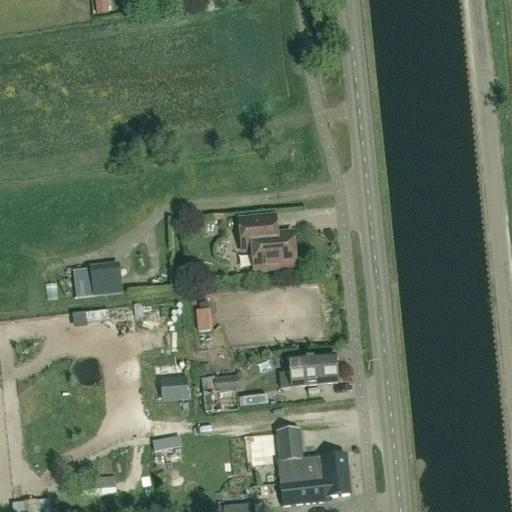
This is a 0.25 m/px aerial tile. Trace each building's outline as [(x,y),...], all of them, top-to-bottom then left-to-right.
[(100,3),(103,20),(115,17),(113,0),(100,3)] [(276,238),(275,219),(238,223),(242,254),(252,253),(254,272),(265,271),(269,273),(277,272),(281,269),(296,268),(293,236),(276,238)] [(292,390),(337,385),(335,358),(289,363),(292,390)] [(214,382),(215,395),(235,393),(234,380),(214,382)] [(264,467),(303,463),(300,432),(261,435),(264,467)] [(187,453),(184,439),(158,444),(161,458),(187,453)] [(347,478),(345,458),(319,461),(304,464),(279,466),(281,490),(283,508),(322,504),(322,500),(349,498),(347,478)] [(83,500),(116,496),(114,477),(81,480),(83,500)]
